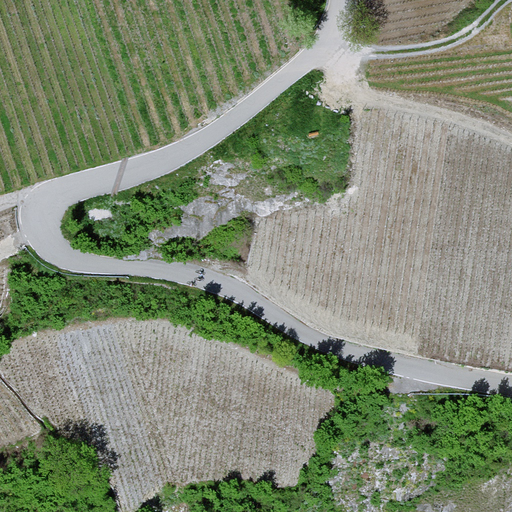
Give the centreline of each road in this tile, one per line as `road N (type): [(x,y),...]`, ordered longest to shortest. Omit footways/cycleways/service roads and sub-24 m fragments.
road 1 (unclassified): [(342,0),(317,53),(199,150),(56,197),(35,222),(50,249),(97,270),(216,276),(287,327),(426,374),(511,388)]
road 2 (track): [(509,0),(464,44),(339,58),(317,53)]
road 3 (track): [(339,58),(365,100),(511,141)]
